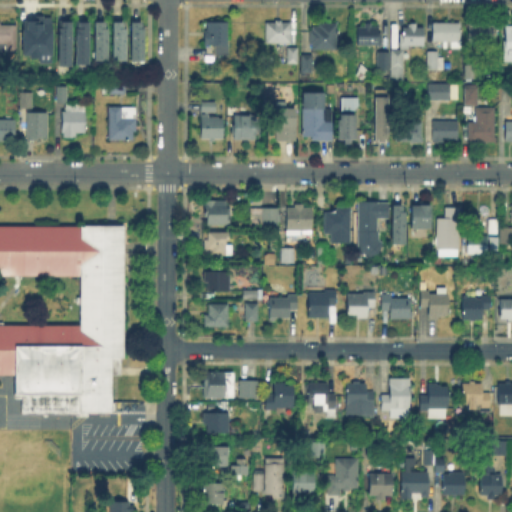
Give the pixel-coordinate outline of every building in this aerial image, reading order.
[(511,26),(511,61),(504,61),(505,26),(499,25),(499,10),(511,11),(510,26),(511,26)] [(49,16),(49,62),(19,62),(20,15),(49,16)] [(131,60),(131,18),(145,18),(145,60),(131,60)] [(71,19),(71,63),(58,63),(58,19),(71,19)] [(77,62),(77,19),(89,19),(89,62),(77,62)] [(96,59),(96,19),(108,19),(108,59),(96,59)] [(113,60),(113,19),(127,19),(126,60),(113,60)] [(283,22),(282,25),(291,25),(291,45),(266,45),(266,24),(276,24),(276,23),(283,22)] [(0,23),(16,23),(16,51),(6,51),(6,42),(0,42),(0,23)] [(228,24),(228,47),(229,47),(229,56),(215,56),(215,47),(204,47),(204,32),(207,32),(207,24),(228,24)] [(338,24),(338,50),(313,50),(313,45),(311,45),(311,32),(313,32),(313,27),(320,27),(320,24),(338,24)] [(461,24),(461,49),(443,49),(443,42),(434,42),(433,24),(461,24)] [(379,28),(379,35),(382,35),(382,46),(358,46),(358,29),(366,29),(366,25),(372,25),(372,28),(379,28)] [(417,25),(417,29),(423,29),(423,47),(408,47),(408,50),(400,50),(400,36),(403,35),(403,28),(410,28),(410,25),(417,25)] [(496,27),(496,43),(468,43),(468,25),(488,25),(488,27),(496,27)] [(297,49),(297,64),(287,64),(287,49),(297,49)] [(378,71),(378,50),(388,50),(388,71),(378,71)] [(404,51),(404,81),(392,81),(392,50),(404,51)] [(445,59),(444,70),(428,70),(428,53),(439,53),(439,58),(445,59)] [(301,73),(301,55),(310,55),(310,73),(301,73)] [(372,75),(361,80),(357,76),(361,64),(372,75)] [(50,78),(40,78),(40,67),(50,68),(50,78)] [(427,98),(427,82),(449,82),(449,98),(427,98)] [(126,83),(126,94),(102,94),(102,85),(109,85),(109,84),(126,83)] [(479,85),(479,105),(466,105),(466,85),(479,85)] [(67,87),(67,103),(57,103),(57,87),(67,87)] [(301,104),(301,89),(323,89),(323,104),(301,104)] [(372,138),(372,92),(386,92),(386,138),(372,138)] [(32,93),(32,109),(20,109),(20,93),(32,93)] [(339,108),(339,97),(357,97),(357,108),(339,108)] [(216,104),(216,112),(218,112),(219,120),(223,121),(225,141),(200,140),(200,115),(201,103),(216,104)] [(86,106),(86,136),(76,136),(76,141),(64,141),(64,135),(62,135),(62,114),(66,114),(66,106),(86,106)] [(136,108),(136,119),(137,119),(137,132),(134,132),(134,141),(109,141),(109,107),(122,107),(122,108),(136,108)] [(472,122),(463,122),(463,107),(472,107),(472,122)] [(287,143),(277,143),(278,110),(296,109),(297,142),(287,143)] [(333,123),(333,142),(313,141),(313,138),(303,138),(303,109),(324,109),(324,123),(333,123)] [(495,109),(495,143),(468,143),(468,123),(476,123),(476,109),(495,109)] [(48,114),(48,140),(38,140),(38,142),(27,142),(27,114),(48,114)] [(357,117),(357,145),(349,145),(338,144),(338,123),(342,123),(342,116),(357,117)] [(255,118),(255,142),(233,141),(233,118),(255,118)] [(503,140),(511,139),(511,119),(502,120),(503,140)] [(0,120),(15,121),(15,143),(0,142),(0,120)] [(422,123),(422,137),(424,137),(424,143),(411,143),(411,142),(396,142),(396,123),(422,123)] [(457,123),(457,141),(443,141),(443,143),(432,143),(432,123),(457,123)] [(226,203),(226,211),(229,211),(228,226),(207,225),(207,219),(205,218),(205,207),(212,207),(211,203),(226,203)] [(392,241),(392,203),(405,203),(405,241),(392,241)] [(410,226),(410,203),(430,203),(430,226),(410,226)] [(389,204),(389,234),(358,233),(358,204),(389,204)] [(312,208),(312,241),(300,241),(300,236),(286,236),(286,205),(303,205),(303,208),(312,208)] [(278,209),(278,227),(250,227),(250,209),(278,209)] [(350,210),(350,245),(331,245),(331,236),(324,236),(324,215),(335,215),(335,212),(337,212),(337,210),(350,210)] [(454,222),(455,251),(436,251),(436,222),(454,222)] [(0,227),(0,274),(15,274),(82,273),(82,329),(0,329),(0,377),(11,377),(11,399),(18,399),(18,416),(69,416),(113,416),(113,372),(113,360),(123,360),(123,227),(108,227),(0,227)] [(511,229),(511,245),(500,245),(500,229),(511,229)] [(467,251),(467,233),(486,233),(486,251),(467,251)] [(229,234),(229,242),(226,242),(226,256),(211,256),(211,253),(205,253),(205,242),(207,242),(207,234),(229,234)] [(333,249),(333,263),(317,264),(317,245),(327,245),(327,249),(333,249)] [(294,250),(295,264),(282,264),(281,250),(294,250)] [(229,275),(229,294),(207,294),(207,285),(204,285),(205,274),(229,275)] [(447,289),(447,295),(450,295),(450,318),(441,318),(441,322),(429,321),(430,307),(421,309),(420,292),(431,291),(432,296),(437,296),(436,290),(447,289)] [(258,290),(257,300),(243,300),(243,290),(258,290)] [(336,291),(336,306),(328,306),(328,318),(308,318),(308,294),(324,294),(324,291),(336,291)] [(376,293),(376,308),(369,308),(369,320),(358,320),(358,317),(348,316),(349,295),(365,295),(365,293),(376,293)] [(297,296),(298,311),(291,312),(291,321),(268,321),(269,299),(287,299),(287,295),(297,296)] [(410,299),(411,315),(413,315),(413,319),(391,319),(391,311),(382,311),(382,295),(392,295),(392,299),(410,299)] [(467,295),(467,298),(475,297),(475,298),(481,298),(481,295),(490,295),(490,310),(482,310),(482,320),(474,320),(474,321),(469,321),(469,320),(462,320),(462,298),(463,298),(463,295),(467,295)] [(511,322),(508,322),(508,320),(502,320),(502,299),(511,299),(511,322)] [(257,305),(257,323),(245,322),(245,305),(257,305)] [(229,306),(229,329),(205,328),(205,317),(210,317),(210,306),(229,306)] [(235,376),(235,399),(203,400),(203,376),(235,376)] [(410,380),(409,419),(390,419),(390,412),(382,412),(382,396),(390,396),(390,379),(410,380)] [(259,382),(259,402),(239,401),(239,382),(259,382)] [(367,384),(367,393),(375,393),(375,418),(366,418),(366,417),(347,417),(347,385),(355,385),(355,383),(359,383),(359,384),(367,384)] [(483,385),(483,394),(491,394),(491,414),(483,414),(483,406),(477,406),(477,412),(468,412),(468,406),(463,406),(463,385),(470,385),(470,384),(475,383),(475,385),(483,385)] [(511,385),(511,406),(500,406),(500,385),(507,385),(507,383),(511,383),(511,385)] [(329,384),(329,395),(337,395),(337,419),(328,419),(328,411),(325,412),(325,414),(315,414),(315,406),(310,406),(310,385),(329,384)] [(294,388),(294,410),(266,410),(266,396),(274,396),(274,385),(286,385),(286,388),(294,388)] [(438,385),(438,387),(442,387),(442,389),(449,389),(449,410),(447,411),(447,420),(430,420),(430,412),(421,412),(422,397),(429,397),(430,385),(438,385)] [(229,435),(218,437),(203,435),(204,413),(229,414),(229,435)] [(307,455),(307,440),(323,440),(323,455),(307,455)] [(507,443),(507,457),(492,457),(492,443),(507,443)] [(376,444),(376,460),(362,461),(362,444),(376,444)] [(228,448),(228,467),(204,467),(204,448),(228,448)] [(434,452),(433,467),(424,467),(424,452),(434,452)] [(358,460),(358,489),(349,489),(349,491),(344,491),(344,489),(340,489),(340,497),(328,496),(328,477),(336,477),(336,460),(358,460)] [(445,460),(445,474),(436,474),(437,460),(445,460)] [(283,461),(283,466),(283,501),(271,501),(271,496),(261,496),(261,493),(253,493),(254,471),(261,471),(261,476),(263,476),(263,492),(264,492),(265,465),(265,461),(283,461)] [(248,464),(248,472),(231,472),(231,464),(248,464)] [(315,475),(315,496),(293,496),(293,471),(301,471),(301,475),(315,475)] [(430,475),(430,496),(428,496),(428,499),(421,499),(421,495),(412,495),(411,501),(402,501),(402,474),(430,475)] [(466,476),(466,497),(458,497),(458,499),(453,499),(453,497),(445,497),(445,476),(451,476),(451,474),(464,474),(464,476),(466,476)] [(503,492),(503,496),(497,496),(496,499),(489,499),(488,495),(482,496),(482,475),(502,475),(502,482),(509,482),(509,492),(503,492)] [(393,476),(393,497),(385,497),(385,501),(377,501),(377,497),(370,497),(370,476),(393,476)] [(206,511),(206,485),(214,487),(226,486),(225,511),(206,511)] [(129,503),(130,507),(133,507),(133,511),(113,511),(113,503),(129,503)]
